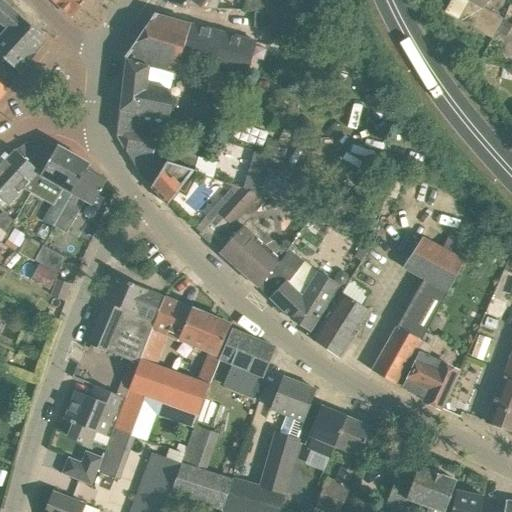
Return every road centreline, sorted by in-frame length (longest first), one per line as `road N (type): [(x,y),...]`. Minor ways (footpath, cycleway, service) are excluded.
road 1 (residential): [(511,462),(299,353),(133,200)]
road 2 (residential): [(16,511),(82,301),(133,200)]
road 3 (primary): [(511,176),(437,84),(389,0)]
